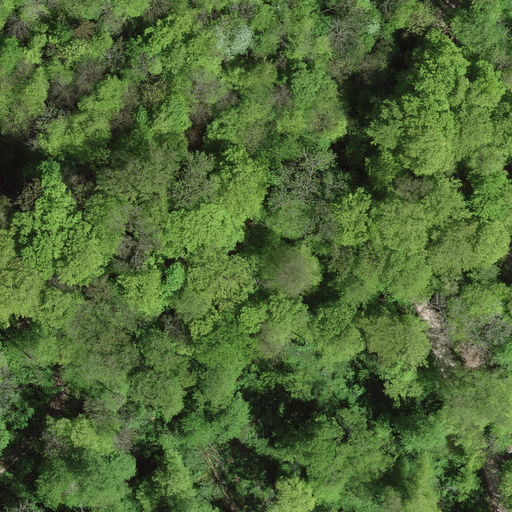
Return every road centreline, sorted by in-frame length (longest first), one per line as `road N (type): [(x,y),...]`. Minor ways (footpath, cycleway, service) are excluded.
road 1 (track): [(506,511),(401,280),(380,197),(380,144),(397,91),(444,0)]
road 2 (track): [(0,453),(69,394),(72,313),(0,146)]
